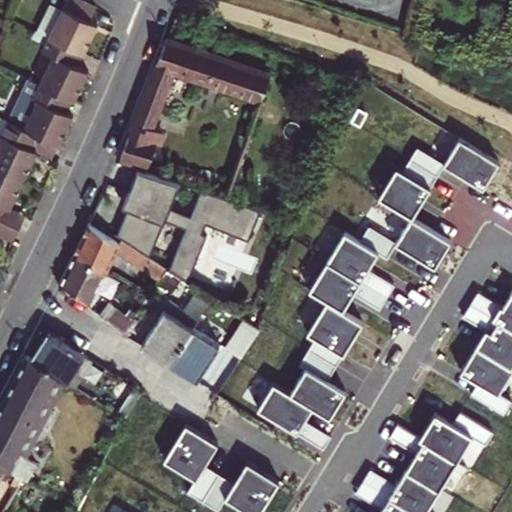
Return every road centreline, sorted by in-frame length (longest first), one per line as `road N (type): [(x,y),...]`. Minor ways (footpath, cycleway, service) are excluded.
road 1 (residential): [(0,352),(156,10)]
road 2 (residential): [(511,258),(483,240),(313,511)]
